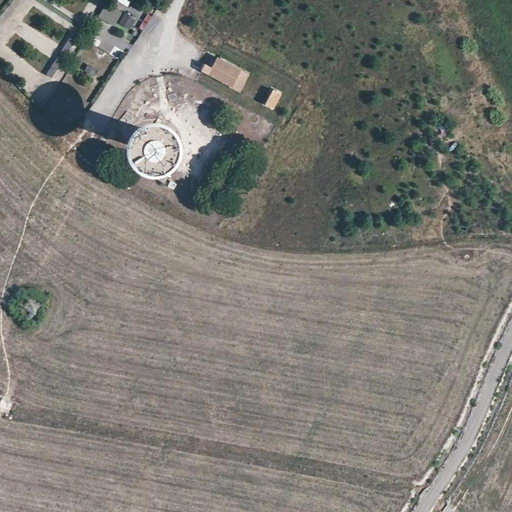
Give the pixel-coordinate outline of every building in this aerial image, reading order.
[(102,19),(114,24),(117,17),(105,12),(102,19)] [(123,13),(119,25),(131,28),(134,16),(123,13)] [(204,65),(200,72),(239,92),(248,75),(215,59),(210,69),(204,65)] [(55,79),(60,68),(53,65),(48,76),(55,79)] [(273,109),(280,94),(272,90),(265,105),(273,109)] [(175,92),(167,94),(169,100),(176,99),(175,92)] [(133,116),(127,111),(118,121),(124,126),(133,116)] [(116,133),(112,130),(106,137),(110,139),(116,133)] [(140,143),(141,144),(143,146),(145,147),(148,146),(150,146),(152,144),(153,142),(153,140),(153,138),(152,136),(150,134),(148,133),(146,133),(144,133),(142,134),(140,136),(140,138),(139,140),(140,143)]
